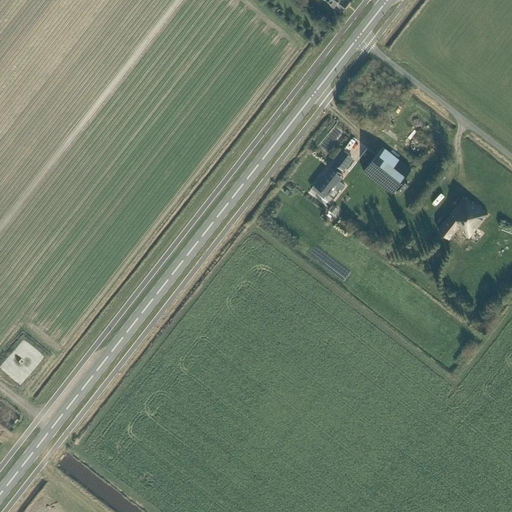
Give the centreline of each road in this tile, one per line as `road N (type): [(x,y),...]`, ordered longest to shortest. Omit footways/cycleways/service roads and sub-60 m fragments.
road 1 (secondary): [(0,495),(356,39)]
road 2 (unclassified): [(511,161),(356,39)]
